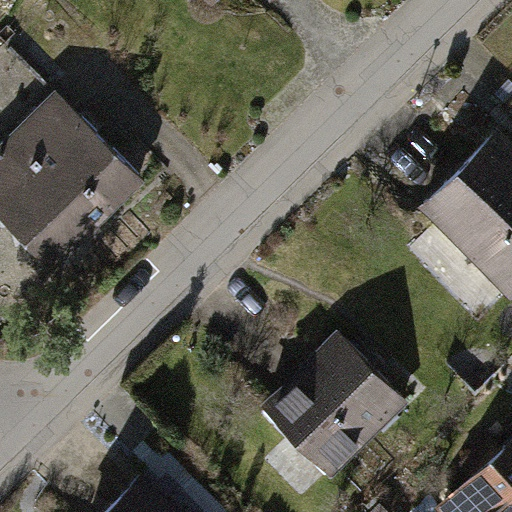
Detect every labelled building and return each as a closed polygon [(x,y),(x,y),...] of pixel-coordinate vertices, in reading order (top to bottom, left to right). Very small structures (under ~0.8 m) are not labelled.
[(192,0),(202,10),(212,0),(192,0)] [(131,182),(53,93),(0,139),(0,221),(38,264),(131,182)] [(511,151),(492,132),(413,208),(509,308),(511,305),(511,151)] [(332,337),(257,411),(331,485),(406,410),(332,337)] [(511,511),(511,446),(444,511),(511,511)] [(170,511),(139,480),(105,511),(170,511)]
